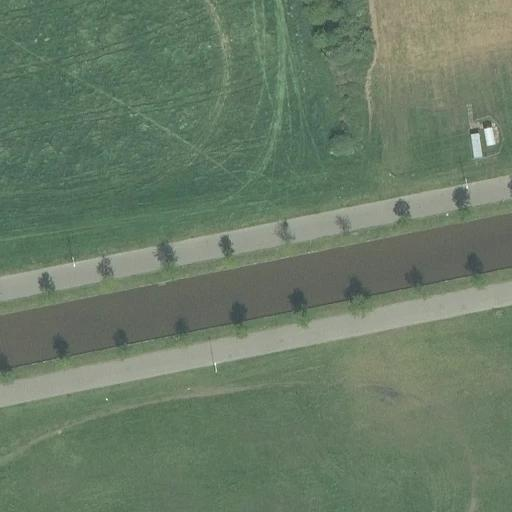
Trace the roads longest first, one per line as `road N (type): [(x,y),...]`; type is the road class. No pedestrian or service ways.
road 1 (unclassified): [(0,291),(511,189)]
road 2 (unclassified): [(511,291),(0,393)]
